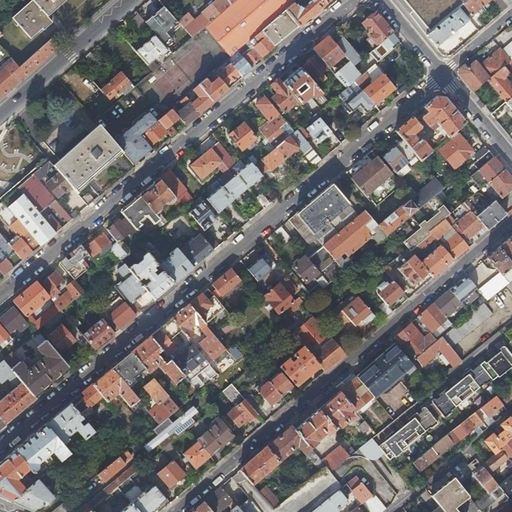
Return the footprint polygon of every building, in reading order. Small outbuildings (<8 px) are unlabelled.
[(29,0),(11,16),(29,37),(41,27),(43,29),(52,21),(47,16),(64,0),(29,0)] [(204,27),(231,3),(227,0),(215,0),(201,13),(202,13),(194,20),(193,20),(201,29),(204,27)] [(234,0),(231,3),(204,27),(230,57),(254,36),(261,31),(261,30),(284,10),(293,3),(296,0),(234,0)] [(284,10),(298,26),(300,28),(321,10),(333,0),(311,0),(312,1),(302,9),(301,7),(298,9),(293,3),(284,10)] [(491,0),(467,0),(462,5),(472,16),(491,0)] [(501,0),(493,0),(503,12),(508,8),(501,0)] [(426,35),(437,49),(470,21),(458,8),(426,35)] [(274,46),(298,26),(284,10),(261,30),(274,46)] [(193,20),(194,20),(189,14),(179,22),(184,27),(189,24),(193,20)] [(392,33),(376,14),(363,24),(370,33),(368,34),(369,35),(378,45),(392,33)] [(197,33),(201,29),(193,20),(189,24),(197,33)] [(191,38),(197,33),(189,24),(184,27),(183,28),(191,38)] [(266,52),(274,46),(261,30),(261,31),(254,36),(258,40),(251,46),(261,57),(263,59),(268,55),(266,52)] [(348,33),(342,38),(347,44),(354,39),(348,33)] [(398,40),(392,33),(378,45),(374,49),(367,54),(370,57),(373,61),(398,40)] [(135,52),(147,65),(159,55),(160,56),(168,49),(155,34),(140,47),(135,52)] [(378,45),(369,35),(365,39),(374,49),(378,45)] [(321,42),(313,49),(317,54),(331,71),(345,88),(354,81),(361,75),(353,66),(335,44),(329,36),(321,42)] [(0,97),(58,47),(50,38),(18,67),(10,58),(0,66),(0,97)] [(342,38),(335,44),(353,66),(356,63),(360,60),(361,60),(347,44),(342,38)] [(249,66),(261,57),(251,46),(240,55),(241,57),(249,66)] [(500,50),(510,62),(511,60),(511,53),(505,46),(500,50)] [(458,75),(473,93),(487,81),(510,62),(500,50),(479,67),(475,62),(467,69),(464,65),(459,69),(458,75)] [(89,53),(85,56),(100,74),(104,70),(89,53)] [(300,69),(311,82),(314,80),(315,82),(320,79),(320,80),(331,71),(317,54),(300,69)] [(367,54),(361,60),(360,60),(362,63),(370,57),(367,54)] [(242,76),(251,68),(249,66),(241,57),(232,64),(240,74),(242,76)] [(487,81),(506,102),(511,96),(511,90),(503,81),(511,73),(511,60),(510,62),(487,81)] [(148,67),(152,71),(157,67),(153,63),(148,67)] [(225,86),(240,74),(232,64),(231,63),(222,71),(219,67),(213,72),(225,86)] [(360,88),(374,106),(379,112),(387,105),(382,99),(395,89),(382,74),(367,86),(365,84),(369,80),(369,79),(368,78),(375,72),(373,70),(377,67),(374,64),(361,75),(354,81),(359,88),(360,88)] [(282,82),(297,101),(300,104),(310,96),(312,98),(316,98),(320,94),(311,82),(300,69),(299,68),(282,82)] [(121,72),(108,83),(117,93),(116,93),(117,95),(121,92),(130,83),(121,72)] [(212,101),(227,89),(225,86),(213,72),(211,74),(215,80),(211,84),(206,78),(198,85),(212,101)] [(267,87),(261,93),(265,97),(277,112),(281,109),(284,112),(285,111),(286,113),(291,109),(289,107),(297,101),(282,82),(279,78),(271,85),(278,93),(274,96),(267,87)] [(345,88),(335,97),(344,108),(347,106),(352,111),(360,105),(366,113),(374,106),(360,88),(359,88),(354,81),(345,88)] [(108,83),(100,90),(109,100),(116,93),(117,93),(108,83)] [(121,92),(124,95),(134,87),(130,83),(121,92)] [(198,113),(212,101),(198,85),(193,89),(200,97),(191,104),(198,113)] [(177,110),(174,112),(179,117),(184,124),(198,113),(191,104),(185,96),(181,100),(186,105),(179,112),(177,110)] [(455,131),(465,122),(444,96),(437,96),(424,107),(427,112),(422,116),(422,118),(428,125),(431,125),(435,122),(448,137),(455,131)] [(263,120),(256,126),(265,138),(274,148),(275,147),(289,135),(294,131),(277,112),(265,97),(255,105),(267,120),(265,122),(263,120)] [(171,108),(157,120),(166,131),(170,136),(173,134),(167,127),(179,117),(174,112),(171,108)] [(148,110),(112,141),(121,151),(140,135),(157,120),(148,110)] [(316,113),(313,115),(317,120),(307,128),(318,143),(331,132),(316,113)] [(417,156),(420,160),(431,151),(421,139),(418,141),(412,135),(421,127),(412,117),(396,131),(403,139),(417,156)] [(166,131),(157,120),(140,135),(149,145),(166,131)] [(236,128),(228,134),(241,150),(256,138),(243,123),(237,128),(236,128)] [(98,124),(52,165),(54,167),(58,172),(70,186),(75,191),(84,183),(113,158),(116,155),(121,151),(112,141),(98,124)] [(300,126),(296,130),(301,135),(305,132),(300,126)] [(471,151),(455,131),(448,137),(438,145),(454,165),(459,161),(460,162),(467,156),(466,155),(471,151)] [(140,135),(121,151),(122,153),(132,165),(151,148),(149,145),(140,135)] [(289,135),(275,147),(284,159),(298,147),(289,135)] [(274,148),(265,138),(259,143),(267,153),(274,148)] [(403,139),(382,156),(384,158),(382,160),(392,173),(394,171),(400,178),(412,168),(408,163),(417,156),(403,139)] [(229,155),(218,141),(189,165),(201,179),(229,155)] [(469,158),(473,163),(489,151),(485,146),(469,158)] [(274,148),(267,153),(264,156),(260,159),(267,168),(270,171),(284,159),(275,147),(274,148)] [(259,150),(252,155),(258,162),(260,159),(264,156),(259,150)] [(307,155),(316,165),(322,160),(313,150),(307,155)] [(473,163),(478,170),(494,157),(489,151),(473,163)] [(252,155),(248,158),(251,161),(254,165),(258,162),(252,155)] [(352,179),(366,196),(392,174),(392,173),(382,160),(379,157),(352,179)] [(494,157),(478,170),(488,182),(504,169),(494,157)] [(258,162),(254,165),(253,165),(261,174),(267,168),(260,159),(258,162)] [(251,161),(236,174),(247,188),(262,176),(261,174),(253,165),(254,165),(251,161)] [(511,178),(504,169),(488,182),(497,194),(495,195),(498,199),(500,197),(501,198),(511,189),(511,178)] [(169,170),(159,178),(175,199),(183,208),(193,199),(169,170)] [(70,186),(58,172),(45,183),(57,198),(70,186)] [(33,174),(17,188),(22,194),(55,233),(67,223),(50,203),(34,184),(38,181),(33,174)] [(236,174),(221,186),(233,200),(247,188),(236,174)] [(159,178),(139,195),(163,225),(167,221),(159,212),(160,211),(160,207),(159,206),(166,200),(167,202),(171,202),(175,199),(159,178)] [(412,198),(420,207),(443,188),(435,178),(412,198)] [(71,219),(38,181),(34,184),(50,203),(67,223),(71,219)] [(75,191),(76,193),(86,185),(84,183),(75,191)] [(325,279),(328,283),(368,250),(386,236),(378,225),(365,210),(359,216),(332,184),(289,221),(297,230),(302,226),(305,224),(308,227),(323,246),(308,259),(319,272),(325,279)] [(221,186),(206,198),(218,213),(233,200),(221,186)] [(81,198),(87,206),(94,200),(88,192),(81,198)] [(256,198),(264,208),(270,204),(261,193),(256,198)] [(22,194),(7,207),(39,246),(55,233),(22,194)] [(139,195),(120,211),(125,217),(135,229),(141,224),(139,221),(144,217),(147,217),(153,224),(155,223),(159,228),(163,225),(139,195)] [(378,225),(386,236),(416,210),(408,200),(378,225)] [(202,201),(189,213),(203,230),(212,223),(211,221),(216,217),(202,201)] [(475,210),(472,213),(484,227),(487,231),(506,215),(494,201),(479,214),(475,210)] [(7,207),(0,213),(0,230),(1,229),(0,227),(0,217),(0,218),(17,238),(9,244),(22,260),(39,246),(7,207)] [(472,213),(468,207),(466,209),(469,212),(451,226),(456,233),(468,247),(472,244),(469,239),(475,234),(478,232),(484,227),(472,213)] [(118,220),(106,229),(117,242),(129,232),(130,234),(135,229),(125,217),(120,222),(118,220)] [(444,218),(429,231),(435,239),(437,240),(439,238),(438,236),(450,225),(444,218)] [(282,227),(276,231),(285,243),(291,238),(282,227)] [(487,231),(484,227),(478,232),(481,236),(487,231)] [(429,231),(408,248),(414,256),(435,239),(429,231)] [(0,270),(4,275),(22,260),(9,244),(0,233),(0,270)] [(102,233),(85,247),(92,255),(107,244),(108,245),(111,244),(102,233)] [(443,244),(455,258),(468,247),(456,233),(443,244)] [(200,234),(179,252),(193,268),(198,263),(196,262),(199,259),(201,260),(203,260),(204,258),(205,257),(204,256),(204,254),(203,253),(202,251),(209,244),(204,238),(200,234)] [(209,234),(204,238),(209,244),(214,250),(219,246),(209,234)] [(469,239),(472,244),(479,238),(475,234),(469,239)] [(511,265),(511,235),(498,248),(511,265)] [(110,248),(120,260),(121,260),(127,254),(117,242),(110,248)] [(65,257),(59,262),(74,280),(86,270),(81,264),(90,256),(80,244),(68,254),(71,257),(68,260),(65,257)] [(419,262),(427,272),(432,278),(453,260),(440,245),(431,252),(429,251),(427,253),(429,254),(419,262)] [(179,252),(176,248),(169,254),(170,256),(166,260),(168,263),(166,264),(164,262),(160,264),(159,263),(157,265),(163,271),(173,284),(193,268),(179,252)] [(414,256),(408,248),(399,255),(402,259),(401,260),(403,263),(397,268),(411,286),(427,272),(419,262),(414,256)] [(478,289),(487,300),(505,285),(508,283),(501,275),(509,268),(511,271),(511,265),(498,248),(486,258),(500,273),(478,289)] [(133,264),(128,268),(138,280),(142,277),(144,279),(147,277),(150,281),(145,286),(144,285),(143,286),(146,290),(154,300),(173,284),(163,271),(156,277),(152,272),(155,270),(153,267),(157,264),(147,252),(142,256),(143,260),(136,265),(133,264)] [(263,253),(242,271),(254,284),(275,265),(263,253)] [(306,282),(319,272),(308,259),(305,256),(293,266),(306,282)] [(129,303),(127,305),(136,316),(141,311),(133,301),(146,290),(143,286),(138,280),(128,268),(125,264),(118,270),(125,279),(115,286),(129,303)] [(388,265),(383,269),(390,278),(393,281),(397,277),(391,268),(388,265)] [(228,290),(240,280),(231,269),(212,284),(221,295),(223,294),(225,297),(230,293),(228,290)] [(54,287),(62,280),(56,272),(42,283),(53,297),(57,294),(55,291),(57,290),(54,287)] [(466,275),(450,289),(461,301),(465,297),(469,302),(477,295),(473,290),(476,288),(466,275)] [(378,307),(387,317),(393,312),(388,306),(403,293),(396,285),(393,281),(390,278),(388,279),(390,282),(388,284),(386,281),(384,283),(383,281),(376,287),(380,291),(377,294),(383,302),(378,307)] [(308,292),(316,285),(311,279),(303,286),(308,292)] [(309,292),(312,296),(328,283),(325,279),(309,292)] [(69,290),(54,302),(60,310),(61,310),(81,293),(83,291),(74,280),(66,286),(69,290)] [(36,281),(13,300),(26,316),(49,296),(36,281)] [(396,285),(403,293),(404,295),(409,291),(401,282),(396,285)] [(279,313),(285,319),(288,317),(297,309),(304,303),(299,297),(294,301),(279,283),(265,295),(269,301),(268,302),(278,314),(279,313)] [(450,289),(434,303),(446,318),(455,309),(454,308),(461,301),(450,289)] [(203,292),(189,304),(205,324),(212,332),(213,333),(216,330),(208,321),(224,307),(214,295),(209,299),(203,292)] [(366,324),(374,317),(358,297),(335,316),(351,336),(358,330),(357,328),(364,322),(366,324)] [(99,316),(102,319),(114,334),(136,316),(127,305),(124,302),(109,315),(105,311),(99,316)] [(434,303),(418,316),(431,331),(443,321),(446,318),(434,303)] [(441,337),(450,348),(492,314),(484,303),(441,337)] [(189,304),(171,319),(181,330),(188,338),(193,334),(191,330),(191,326),(194,324),(197,324),(200,328),(201,327),(205,324),(189,304)] [(14,307),(0,318),(0,319),(10,331),(24,319),(14,307)] [(297,309),(288,317),(293,322),(302,314),(297,309)] [(61,310),(60,310),(54,316),(59,321),(66,315),(61,310)] [(314,315),(293,333),(304,346),(319,365),(324,371),(345,353),(314,315)] [(82,335),(95,350),(114,334),(102,319),(82,335)] [(171,319),(151,336),(166,355),(173,363),(178,359),(171,351),(175,348),(169,341),(181,330),(171,319)] [(0,342),(9,334),(0,323),(0,342)] [(411,323),(394,337),(414,360),(416,358),(436,341),(432,336),(426,341),(411,323)] [(212,332),(205,324),(201,327),(208,336),(212,332)] [(74,341),(87,356),(95,350),(82,335),(74,325),(66,331),(61,325),(48,336),(61,352),(74,341)] [(213,333),(212,332),(208,336),(199,342),(217,364),(229,353),(213,333)] [(151,336),(131,352),(147,372),(157,364),(163,371),(164,370),(175,383),(183,375),(173,363),(166,355),(151,336)] [(436,341),(416,358),(422,365),(435,355),(433,353),(439,349),(454,367),(461,361),(450,348),(441,337),(436,341)] [(3,358),(34,394),(67,366),(46,341),(37,348),(41,352),(44,353),(47,356),(46,357),(45,357),(39,362),(38,361),(33,366),(29,370),(29,371),(27,372),(24,370),(24,367),(12,351),(5,357),(3,358)] [(395,344),(357,376),(373,396),(374,397),(381,392),(382,394),(385,394),(387,393),(400,381),(417,401),(432,389),(395,344)] [(173,363),(183,375),(188,381),(209,364),(194,346),(178,359),(173,363)] [(289,358),(280,367),(295,385),(319,365),(304,346),(293,355),(297,359),(296,360),(294,360),(294,361),(294,362),(293,363),(289,358)] [(433,403),(440,412),(445,417),(451,412),(451,411),(460,404),(461,405),(474,394),(473,392),(484,384),(485,385),(491,380),(492,381),(497,377),(498,378),(511,367),(511,366),(511,364),(511,356),(505,348),(482,367),(480,365),(437,399),(436,399),(434,399),(433,400),(433,402),(433,403)] [(158,403),(148,411),(159,424),(177,408),(147,372),(131,352),(112,368),(128,387),(136,380),(133,377),(142,370),(150,380),(143,385),(158,403)] [(0,416),(6,424),(37,398),(34,394),(3,358),(0,360),(0,380),(2,382),(7,378),(15,387),(0,399),(0,416)] [(103,395),(108,401),(119,392),(130,406),(138,399),(128,387),(112,368),(93,384),(103,395)] [(275,374),(268,381),(281,397),(293,387),(277,368),(273,372),(275,374)] [(433,379),(437,385),(445,379),(441,373),(433,379)] [(343,381),(336,386),(354,408),(356,410),(373,396),(357,376),(350,381),(349,379),(345,383),(343,381)] [(281,397),(268,381),(261,387),(259,384),(255,388),(270,406),(281,397)] [(231,383),(222,391),(236,406),(227,414),(237,426),(246,418),(249,421),(257,414),(254,410),(244,399),(231,383)] [(91,405),(103,395),(93,384),(83,392),(86,396),(82,400),(81,398),(73,406),(84,420),(93,412),(90,409),(92,407),(91,405)] [(336,386),(315,404),(319,408),(336,429),(337,430),(347,422),(344,419),(346,418),(349,420),(354,416),(350,411),(354,408),(336,386)] [(244,399),(254,410),(260,404),(251,393),(244,399)] [(489,415),(502,405),(495,396),(474,412),(487,428),(495,421),(489,415)] [(91,428),(84,420),(73,406),(71,403),(46,424),(63,444),(70,439),(68,436),(75,430),(78,430),(85,439),(94,432),(91,428)] [(426,408),(433,417),(440,412),(433,403),(426,408)] [(378,447),(383,453),(389,460),(395,456),(396,457),(422,436),(421,434),(430,427),(431,429),(438,423),(433,417),(426,408),(424,407),(423,408),(422,409),(422,410),(422,411),(422,412),(378,447)] [(319,408),(294,429),(307,445),(310,448),(319,441),(317,438),(319,436),(320,438),(326,433),(328,436),(336,429),(319,408)] [(211,409),(200,419),(208,428),(195,440),(197,441),(208,454),(232,433),(211,409)] [(446,435),(453,444),(475,427),(480,434),(487,428),(474,412),(446,435)] [(511,414),(499,424),(503,430),(501,432),(508,440),(511,436),(511,414)] [(370,428),(364,420),(359,425),(365,432),(370,428)] [(94,432),(101,426),(97,422),(91,428),(94,432)] [(60,460),(69,452),(63,444),(46,424),(15,450),(32,470),(33,472),(37,468),(37,464),(37,463),(52,450),(54,449),(56,451),(54,453),(60,460)] [(291,425),(266,447),(278,461),(279,462),(298,446),(301,450),(307,445),(294,429),(291,425)] [(187,430),(181,435),(186,441),(192,436),(187,430)] [(499,448),(508,440),(501,432),(494,437),(492,434),(483,441),(494,454),(500,449),(499,448)] [(446,435),(412,462),(419,471),(453,444),(446,435)] [(511,436),(508,440),(499,448),(500,449),(506,457),(511,452),(511,436)] [(371,438),(354,452),(359,457),(362,455),(365,458),(366,458),(367,459),(375,459),(383,453),(378,447),(371,438)] [(208,454),(197,441),(183,453),(195,468),(209,456),(208,454)] [(170,443),(167,446),(163,449),(172,459),(179,454),(170,443)] [(321,461),(325,466),(330,471),(348,456),(340,445),(321,461)] [(266,447),(240,469),(252,484),(278,461),(266,447)] [(130,452),(127,449),(98,474),(104,481),(125,463),(123,460),(129,455),(127,454),(130,452)] [(506,457),(500,449),(494,454),(484,462),(491,471),(507,458),(506,457)] [(32,470),(15,450),(0,461),(0,495),(11,501),(36,480),(33,477),(24,484),(18,476),(23,472),(24,473),(25,472),(24,471),(27,468),(30,472),(32,470)] [(311,459),(320,470),(325,466),(321,461),(316,455),(311,459)] [(131,465),(74,511),(86,511),(91,509),(118,486),(140,468),(147,462),(142,456),(131,465)] [(497,486),(476,459),(467,466),(488,492),(474,503),(479,509),(481,511),(504,493),(497,486)] [(173,460),(157,473),(168,487),(185,474),(173,460)] [(157,473),(147,462),(140,468),(150,479),(157,473)] [(294,479),(281,464),(277,468),(290,482),(294,479)] [(511,473),(497,486),(504,493),(510,501),(511,499),(511,473)] [(355,475),(346,483),(361,502),(370,494),(355,475)] [(474,503),(453,477),(430,496),(442,511),(457,511),(455,508),(463,501),(467,505),(465,506),(469,511),(475,511),(479,509),(474,503)] [(36,480),(11,501),(33,511),(42,503),(44,505),(52,498),(37,480),(36,480)] [(151,511),(167,498),(152,481),(145,488),(147,489),(143,492),(142,490),(140,492),(142,494),(132,503),(139,511),(151,511)] [(309,511),(332,511),(347,501),(350,505),(346,508),(346,510),(343,511),(348,511),(354,507),(356,506),(361,502),(346,483),(326,499),(330,503),(323,509),(320,504),(309,511)] [(220,486),(203,501),(212,511),(218,511),(224,508),(225,510),(227,508),(226,506),(228,504),(232,509),(228,511),(227,511),(241,511),(237,506),(220,486)] [(262,496),(272,508),(273,508),(280,503),(269,490),(262,496)] [(433,511),(431,511),(442,511),(430,496),(425,490),(420,494),(433,511)] [(62,511),(74,503),(69,497),(51,511),(62,511)] [(237,506),(241,511),(260,511),(248,497),(237,506)] [(189,511),(212,511),(203,501),(189,511)] [(97,511),(91,509),(86,511),(139,511),(132,503),(131,502),(119,511),(97,511)] [(504,511),(511,507),(508,503),(500,509),(502,511),(504,511)]
